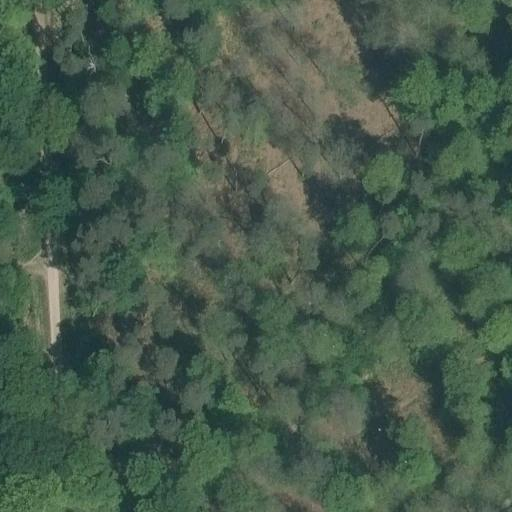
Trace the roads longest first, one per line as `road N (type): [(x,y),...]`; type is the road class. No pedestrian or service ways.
road 1 (track): [(54,268),(57,0)]
road 2 (track): [(77,511),(54,268)]
